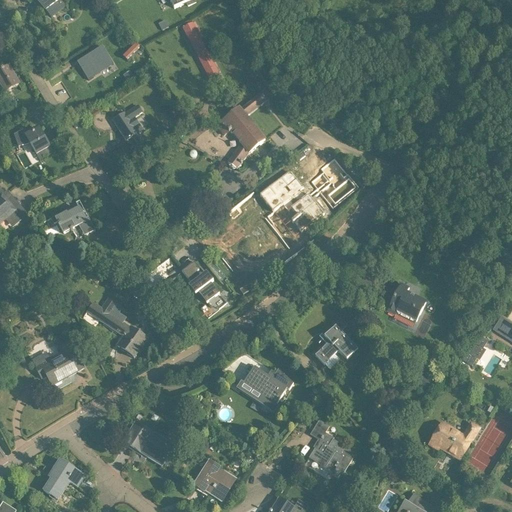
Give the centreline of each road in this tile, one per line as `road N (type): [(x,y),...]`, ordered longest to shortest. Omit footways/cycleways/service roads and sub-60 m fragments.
road 1 (residential): [(63,431),(261,317),(322,267),(371,209)]
road 2 (residential): [(395,175),(467,91),(511,58)]
road 3 (residential): [(511,271),(371,209)]
